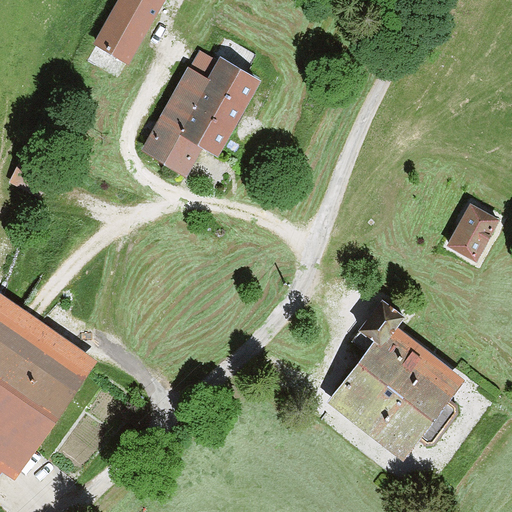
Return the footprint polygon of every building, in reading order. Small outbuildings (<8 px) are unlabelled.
[(174,0),(130,0),(107,41),(139,60),(174,0)] [(266,60),(225,36),(175,122),(212,144),(225,152),(266,83),(256,77),(266,60)] [(175,122),(157,152),(193,174),(212,144),(175,122)] [(55,190),(67,159),(39,150),(29,182),(55,190)] [(486,263),(508,230),(483,213),(460,246),(486,263)] [(93,360),(0,295),(0,478),(12,462),(19,466),(93,360)] [(408,452),(421,436),(430,443),(443,443),(462,420),(463,409),(451,398),(462,384),(408,342),(420,326),(395,306),(362,344),(382,361),(348,402),(408,452)] [(329,419),(347,419),(346,403),(328,404),(329,419)]
